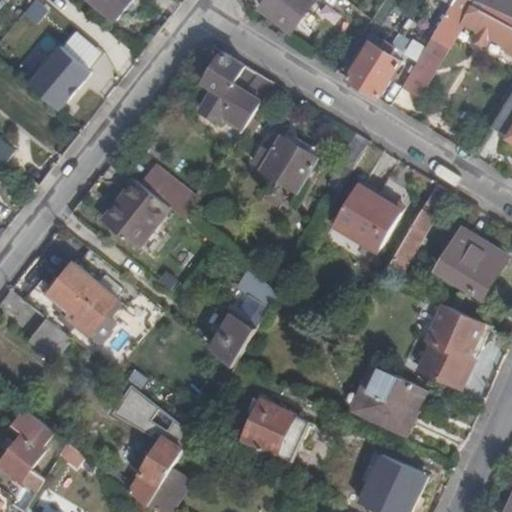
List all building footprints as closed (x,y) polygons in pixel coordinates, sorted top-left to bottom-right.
[(43,0),(55,9),(61,0),(43,0)] [(93,0),(119,20),(135,0),(93,0)] [(293,32),(319,0),(268,0),(263,8),(293,32)] [(405,84),(421,93),(465,23),(478,32),(474,39),(488,47),(492,40),(502,47),(501,49),(511,55),(511,16),(477,1),(475,0),(456,0),(454,4),(405,84)] [(511,0),(477,0),(477,1),(511,16),(511,0)] [(351,79),(381,98),(405,61),(395,54),(398,49),(388,42),(384,47),(375,41),(351,79)] [(31,82),(64,113),(99,74),(67,44),(31,82)] [(244,135),(276,84),(226,53),(208,82),(216,89),(205,108),(205,113),(217,122),(223,120),(244,135)] [(511,96),(494,127),(511,138),(511,96)] [(275,132),(256,164),(301,191),(321,159),(284,137),(275,132)] [(342,192),(371,143),(357,134),(343,157),(345,159),(329,184),(342,192)] [(17,151),(0,137),(0,163),(5,167),(17,151)] [(189,221),(202,200),(160,167),(145,185),(174,209),(189,221)] [(174,209),(145,185),(138,180),(125,197),(129,201),(110,226),(140,251),(174,209)] [(360,185),(337,223),(339,229),(354,238),(359,236),(382,250),(407,209),(393,201),(391,201),(388,203),(382,199),(381,194),(365,184),(360,185)] [(407,270),(446,206),(454,195),(442,187),(440,186),(385,277),(415,290),(419,283),(416,275),(407,270)] [(129,201),(125,197),(105,222),(110,226),(129,201)] [(443,270),(460,281),(484,296),(507,256),(464,231),(453,249),(443,270)] [(75,263),(51,295),(75,314),(77,322),(102,341),(118,322),(110,315),(122,300),(75,263)] [(274,305),(281,294),(272,286),(262,302),(271,308),(274,305)] [(464,388),(477,358),(467,314),(446,304),(430,341),(434,342),(422,369),(464,388)] [(215,349),(236,367),(260,328),(237,314),(215,349)] [(467,314),(477,358),(485,339),(480,336),(486,323),(467,314)] [(74,338),(51,319),(32,341),(56,361),(74,338)] [(421,407),(429,390),(374,365),(363,387),(366,389),(357,408),(399,428),(412,402),(421,407)] [(190,445),(195,437),(196,435),(136,388),(129,396),(190,445)] [(311,424),(263,401),(246,439),(293,462),(311,424)] [(60,436),(28,410),(16,426),(26,435),(4,464),(41,492),(47,481),(37,474),(40,470),(35,467),(60,436)] [(132,492),(151,507),(175,468),(186,450),(166,438),(159,448),(155,445),(150,445),(145,452),(147,457),(151,460),(132,492)] [(81,452),(70,444),(67,448),(76,454),(74,455),(78,458),(81,452)] [(377,511),(420,511),(434,474),(383,456),(364,507),(377,511)] [(161,511),(178,511),(197,482),(175,468),(151,507),(161,511)] [(28,511),(30,509),(38,496),(26,488),(15,505),(26,511),(28,511)]
